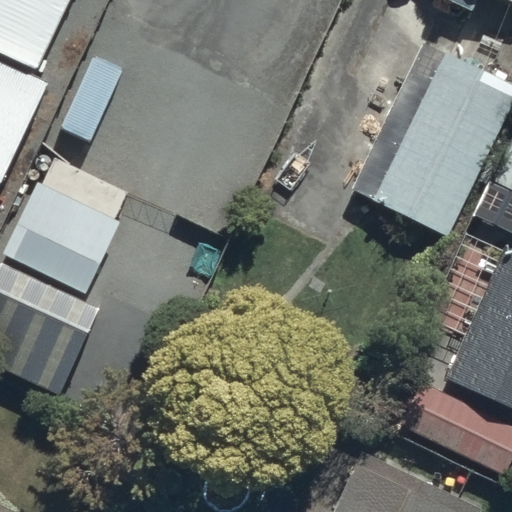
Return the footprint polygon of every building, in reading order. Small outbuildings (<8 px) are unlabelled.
[(0,0),(0,184),(80,0),(0,0)] [(158,0),(117,0),(111,15),(145,30),(158,0)] [(511,0),(444,0),(442,8),(475,22),(484,4),(511,15),(511,0)] [(511,105),(511,88),(421,45),(352,192),(449,238),(511,105)] [(121,165),(153,92),(90,64),(58,137),(121,165)] [(511,141),(488,191),(511,202),(511,141)] [(127,205),(52,168),(0,273),(0,374),(59,404),(107,307),(83,295),(127,205)] [(511,258),(507,256),(441,388),(511,422),(511,258)] [(405,433),(501,480),(511,458),(511,437),(424,394),(405,433)] [(464,511),(453,507),(462,486),(393,455),(385,473),(358,461),(350,478),(320,464),(298,511),(464,511)]
